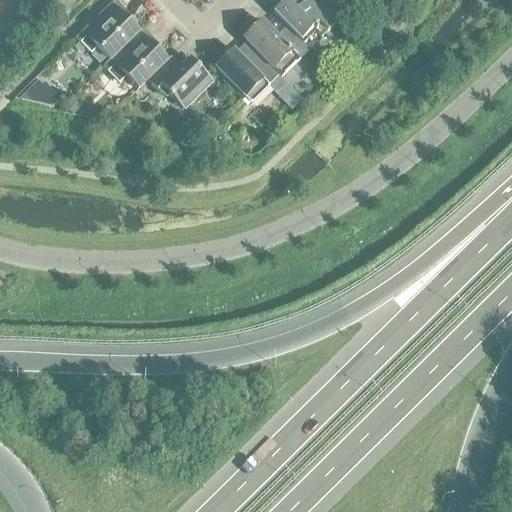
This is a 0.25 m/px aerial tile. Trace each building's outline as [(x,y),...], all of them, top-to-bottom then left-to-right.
[(285,0),(272,14),(282,24),(303,45),(315,33),(320,39),(337,23),(314,0),(295,0),(294,0),(285,0)] [(108,61),(137,33),(120,16),(124,12),(114,1),(75,39),(87,52),(93,46),(108,61)] [(251,49),(278,76),(280,79),(309,51),(303,45),(282,24),(272,34),(262,24),(243,42),(251,49)] [(137,90),(146,82),(166,62),(148,45),(152,40),(141,29),(137,33),(108,61),(102,68),(113,80),(120,73),(137,90)] [(278,76),(251,49),(241,59),(234,51),(215,70),(250,105),(269,87),(268,86),(278,76)] [(170,58),(166,62),(146,82),(156,93),(160,88),(184,112),(212,84),(188,60),(180,68),(170,58)] [(17,104),(30,107),(45,92),(37,84),(17,104)] [(65,107),(73,115),(80,108),(72,100),(65,107)]
